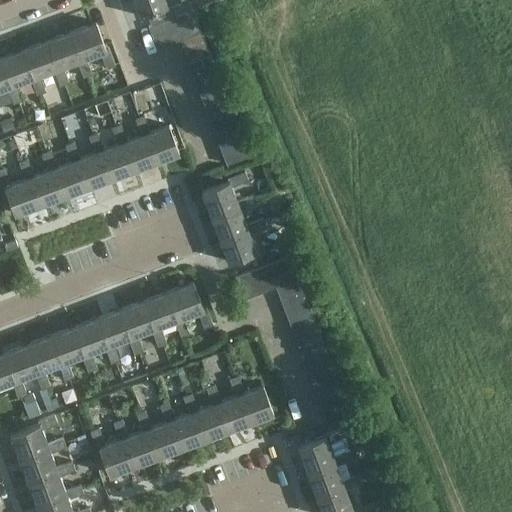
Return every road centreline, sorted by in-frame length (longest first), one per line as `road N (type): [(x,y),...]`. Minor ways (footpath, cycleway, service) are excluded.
road 1 (residential): [(0,313),(187,241)]
road 2 (residential): [(511,188),(450,35)]
